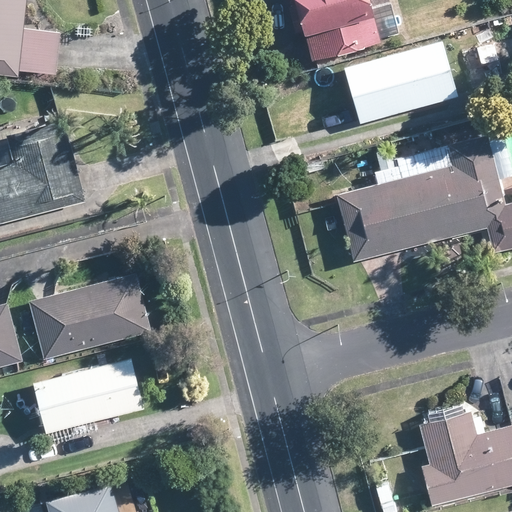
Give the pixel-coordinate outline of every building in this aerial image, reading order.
[(0,0),(0,72),(13,74),(13,69),(50,73),(51,66),(55,31),(47,30),(25,27),(18,27),(20,0),(0,0)] [(286,0),(293,30),(305,27),(311,55),(375,39),(375,37),(394,32),(387,3),(358,10),(355,0),(286,0)] [(0,219),(81,199),(68,149),(61,120),(57,120),(3,134),(9,159),(0,161),(0,219)] [(511,241),(511,198),(499,202),(482,135),(391,157),(393,163),(370,170),(373,182),(332,193),(348,258),(357,256),(399,245),(456,231),(481,225),(487,248),(511,241)] [(45,355),(145,328),(130,270),(54,290),(33,295),(23,298),(38,351),(39,356),(45,355)] [(0,362),(17,358),(2,300),(0,300),(0,362)] [(108,413),(137,406),(126,357),(106,362),(98,364),(25,380),(35,421),(38,420),(40,428),(108,413)] [(511,481),(511,431),(510,422),(505,424),(470,433),(464,409),(414,422),(425,461),(417,463),(423,485),(426,493),(428,503),(433,501),(511,481)] [(394,511),(390,497),(385,481),(372,486),(379,511),(394,511)] [(114,511),(113,505),(111,497),(93,502),(88,485),(39,499),(42,511),(114,511)]
